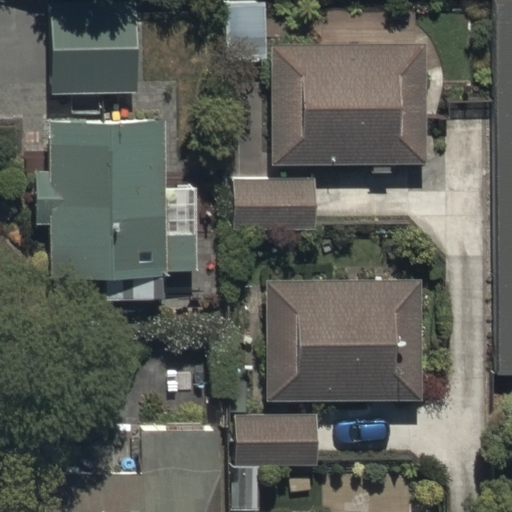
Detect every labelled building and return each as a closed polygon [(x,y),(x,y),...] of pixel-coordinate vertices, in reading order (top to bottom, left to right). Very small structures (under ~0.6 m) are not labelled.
[(511,0),(491,0),(494,365),(511,365),(511,0)] [(138,4),(48,5),(49,95),(139,94),(138,4)] [(261,62),(261,48),(261,4),(217,4),(217,62),(261,62)] [(267,48),(266,62),(266,167),(423,167),(423,48),(267,48)] [(162,125),(46,125),(46,176),(30,177),(30,229),(45,229),(45,285),(100,285),(100,304),(161,304),(161,274),(193,274),(193,239),(191,239),(191,219),(162,219),(162,125)] [(312,181),(229,180),(229,233),(312,234),(312,181)] [(419,284),(261,284),(261,404),(419,403),(419,284)] [(314,415),(229,416),(229,470),(315,469),(314,415)] [(214,511),(214,434),(137,435),(137,478),(33,479),(33,511),(214,511)] [(330,511),(427,511),(428,503),(331,503),(330,511)]
